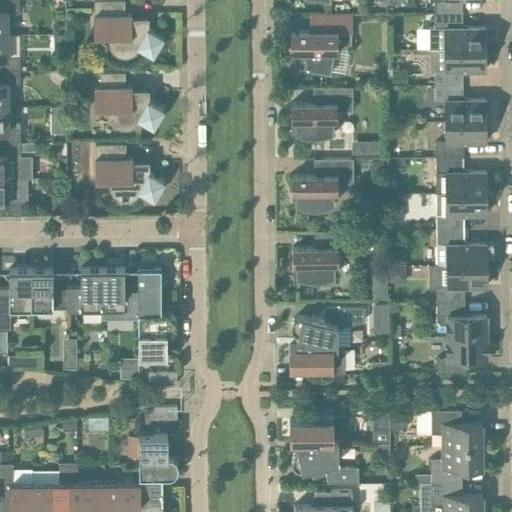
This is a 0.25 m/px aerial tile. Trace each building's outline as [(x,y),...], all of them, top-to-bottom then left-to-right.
[(0,0),(0,32),(8,33),(7,10),(20,10),(19,0),(0,0)] [(95,34),(110,34),(110,36),(110,39),(111,42),(113,45),(114,47),(116,49),(119,50),(122,51),(124,51),(127,51),(130,51),(133,49),(135,48),(137,46),(138,44),(154,53),(164,35),(148,26),(148,16),(132,16),(132,13),(125,13),(125,0),(94,0),(95,13),(94,13),(95,34)] [(434,0),(434,11),(461,11),(461,0),(434,0)] [(430,47),(485,47),(485,25),(461,25),(461,11),(434,11),(435,24),(429,24),(429,47),(430,47)] [(320,67),(330,69),(334,49),(338,49),(338,47),(352,43),(351,30),(353,30),(353,12),(319,12),(319,29),(291,29),(291,53),(292,57),(294,60),(301,64),(320,67)] [(0,68),(20,69),(20,55),(8,55),(8,33),(0,32),(0,68)] [(435,83),(462,83),(462,69),(485,69),(485,47),(430,47),(431,69),(435,70),(435,83)] [(0,104),(8,105),(8,82),(20,82),(20,69),(0,68),(0,104)] [(95,106),(111,106),(110,108),(111,110),(111,112),(112,114),(112,116),(114,118),(115,119),(117,121),(119,122),(121,123),(123,123),(125,123),(128,123),(130,123),(132,122),(134,120),(136,119),(138,117),(138,116),(154,124),(164,107),(148,98),(148,88),(133,88),(133,85),(125,85),(125,70),(100,70),(100,85),(95,85),(95,106)] [(446,119),(486,119),(486,97),(462,97),(462,83),(435,83),(435,98),(446,98),(446,119)] [(353,109),(353,84),(320,85),(320,101),(291,101),(292,128),(301,133),(308,135),(317,135),(324,134),(334,130),(334,117),(338,117),(337,109),(353,109)] [(21,120),(8,117),(8,105),(0,104),(0,140),(21,141),(21,120)] [(66,105),(51,105),(51,116),(66,116),(66,105)] [(436,155),(462,155),(462,141),(486,140),(486,119),(446,119),(446,140),(436,141),(436,155)] [(0,176),(9,177),(9,154),(21,154),(21,141),(0,140),(0,176)] [(95,178),(111,178),(111,180),(111,183),(112,186),(114,189),(115,191),(117,193),(120,194),(123,195),(125,195),(128,195),(131,194),(134,193),(136,192),(138,190),(139,188),(154,196),(165,179),(149,170),(149,160),(133,160),(133,157),(126,157),(126,142),(96,142),(96,157),(95,157),(95,178)] [(446,191),(486,191),(486,169),(462,169),(462,155),(436,155),(436,177),(446,179),(446,191)] [(324,206),(334,202),(334,189),(338,189),(338,181),(354,181),(353,156),(320,157),(320,173),(292,173),(292,200),(298,203),(305,206),(316,207),(324,206)] [(0,212),(21,213),(21,199),(9,199),(9,177),(0,176),(0,212)] [(436,227),(463,227),(463,213),(486,212),(486,191),(446,191),(436,191),(436,213),(436,227)] [(463,227),(436,227),(436,242),(437,242),(438,264),(487,263),(487,241),(463,241),(463,227)] [(354,253),(354,228),(321,229),(321,245),(293,245),(293,272),(297,275),(303,277),(311,279),(319,279),(327,277),(335,274),(335,261),(339,261),(339,253),(354,253)] [(438,264),(429,264),(429,287),(437,287),(437,299),(463,299),(463,285),(487,284),(487,263),(438,264)] [(67,307),(103,306),(103,266),(81,267),(81,282),(67,282),(67,287),(67,307)] [(139,306),(138,286),(125,286),(125,267),(125,266),(103,266),(103,306),(139,306)] [(139,312),(161,311),(161,266),(138,266),(138,267),(138,286),(139,306),(139,312)] [(11,307),(32,307),(31,267),(9,267),(10,287),(0,287),(0,327),(6,327),(11,327),(11,307)] [(67,307),(67,287),(53,287),(53,267),(54,267),(31,267),(32,307),(67,307)] [(447,335),(487,335),(487,313),(463,313),(463,299),(437,299),(437,319),(440,323),(447,323),(447,335)] [(389,303),(373,303),(373,317),(389,317),(389,303)] [(291,322),(291,323),(291,324),(291,325),(292,325),(292,326),(292,327),(293,328),(293,329),(294,329),(295,330),(296,331),(297,331),(298,332),(297,338),(315,337),(315,344),(337,344),(345,344),(351,344),(350,323),(365,319),(365,304),(326,304),(324,315),(312,312),(312,316),(302,314),(301,314),(300,314),(299,314),(298,314),(297,314),(296,315),(295,315),(295,316),(294,316),(293,317),(293,318),(292,319),(292,320),(291,321),(291,322)] [(161,311),(139,312),(139,354),(167,353),(167,331),(169,331),(171,330),(172,330),(174,328),(175,327),(176,326),(177,324),(177,323),(177,321),(177,319),(177,318),(176,317),(175,315),(174,314),(172,312),(171,311),(168,311),(161,311)] [(437,371),(465,371),(465,357),(488,356),(487,335),(447,335),(448,356),(437,356),(437,371)] [(289,343),(289,363),(314,363),(314,367),(332,367),(332,372),(345,372),(345,344),(337,344),(315,344),(315,337),(297,338),(295,343),(289,343)] [(139,356),(121,356),(121,376),(139,376),(139,356)] [(372,371),(389,371),(389,359),(372,359),(372,371)] [(149,382),(177,382),(177,369),(149,369),(149,382)] [(177,404),(152,404),(152,417),(177,417),(177,404)] [(378,426),(390,426),(390,408),(378,408),(378,426)] [(486,427),(483,427),(482,420),(456,420),(455,408),(431,408),(431,432),(443,432),(443,444),(486,444),(486,427)] [(315,417),(290,418),(290,438),(296,438),(298,443),(315,443),(315,437),(334,437),(334,436),(338,436),(338,437),(345,437),(345,413),(315,413),(315,417)] [(129,454),(139,454),(139,433),(129,433),(129,454)] [(168,455),(168,433),(139,433),(139,454),(140,475),(162,475),(168,475),(170,475),(172,474),(173,474),(175,473),(176,471),(177,469),(178,468),(178,466),(178,464),(178,462),(177,460),(175,458),(174,457),(172,456),(170,455),(168,455)] [(328,480),(359,480),(359,465),(340,465),(338,458),(338,437),(338,436),(334,436),(334,437),(315,437),(315,443),(298,443),(299,449),(298,449),(296,450),(295,451),(294,452),(293,454),(292,456),(292,458),(292,461),(293,463),(295,465),(296,466),(298,467),(300,467),(303,467),(312,464),(313,468),(324,466),(328,480)] [(376,442),(376,452),(390,452),(390,442),(376,442)] [(483,460),(486,460),(486,444),(443,444),(443,456),(431,456),(431,480),(456,480),(456,467),(483,467),(483,460)] [(54,511),(55,501),(69,501),(68,460),(59,461),(59,481),(33,481),(32,511),(54,511)] [(104,511),(104,480),(78,480),(78,460),(68,460),(69,501),(83,500),(82,511),(104,511)] [(32,511),(33,481),(6,481),(6,461),(0,461),(0,490),(11,490),(11,511),(32,511)] [(162,511),(162,475),(140,475),(140,480),(140,497),(140,500),(139,511),(162,511)] [(140,497),(140,480),(104,480),(104,511),(126,511),(126,500),(140,500),(140,497)] [(486,511),(486,499),(483,499),(483,492),(456,492),(456,480),(431,480),(432,504),(443,504),(443,511),(486,511)] [(324,503),(294,503),(294,511),(352,511),(352,489),(324,489),(324,503)]
